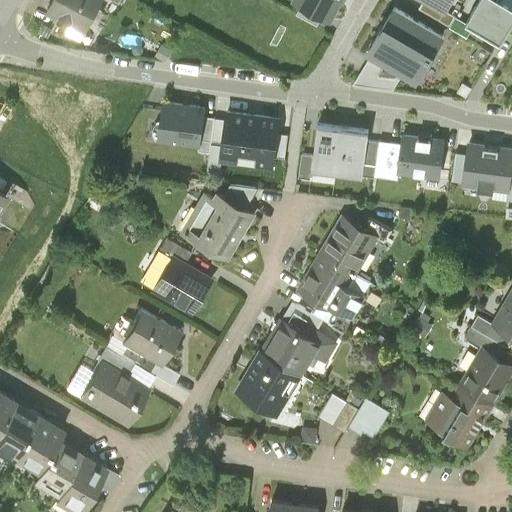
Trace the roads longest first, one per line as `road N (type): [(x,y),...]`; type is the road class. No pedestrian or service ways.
road 1 (residential): [(484,487),(370,479),(172,442)]
road 2 (residential): [(0,52),(303,94)]
road 3 (residential): [(172,442),(275,264),(289,210)]
road 4 (residential): [(303,94),(511,123)]
road 5 (residential): [(141,455),(20,383)]
